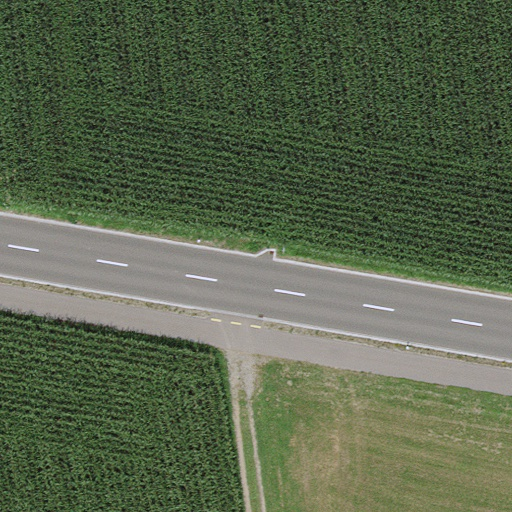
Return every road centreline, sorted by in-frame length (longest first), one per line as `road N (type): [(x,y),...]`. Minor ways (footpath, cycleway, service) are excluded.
road 1 (tertiary): [(0,243),(511,330)]
road 2 (track): [(264,511),(238,340),(248,285)]
